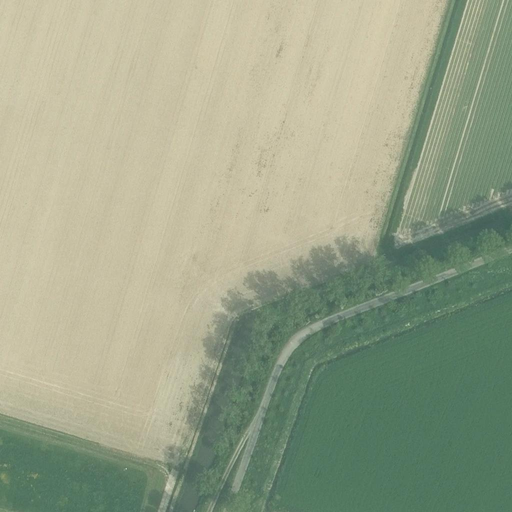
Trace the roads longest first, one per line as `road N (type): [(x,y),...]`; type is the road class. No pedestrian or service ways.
road 1 (track): [(464,0),(388,250),(370,267),(240,318),(188,464),(175,469),(161,511)]
road 2 (unclassified): [(227,511),(293,343),(330,320),(511,249)]
road 3 (track): [(511,296),(326,370),(274,505),(293,511)]
road 4 (track): [(386,253),(402,254),(511,210)]
